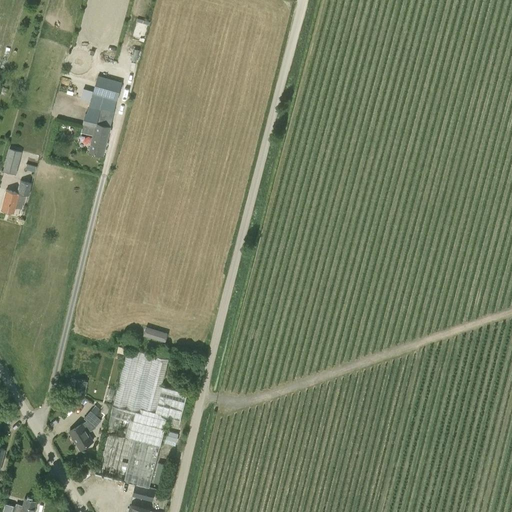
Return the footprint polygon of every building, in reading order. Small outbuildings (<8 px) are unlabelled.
[(82,124),(95,127),(89,152),(102,155),(110,127),(96,124),(100,110),(101,110),(102,109),(113,112),(116,100),(121,82),(97,75),(92,94),(88,106),(87,110),(85,109),(82,124)] [(19,160),(22,152),(8,148),(2,171),(15,174),(19,160)] [(13,212),(15,207),(21,208),(25,195),(25,194),(29,195),(32,183),(19,180),(17,192),(16,193),(6,190),(1,209),(13,212)] [(143,334),(165,340),(168,332),(146,325),(143,334)] [(95,473),(149,486),(168,416),(180,419),(187,393),(161,386),(168,359),(127,349),(95,473)] [(83,395),(86,382),(76,379),(75,385),(73,393),(83,395)] [(96,427),(94,426),(100,420),(90,410),(84,418),(86,420),(82,422),(83,423),(68,431),(79,449),(93,441),(88,432),(96,427)] [(132,496),(152,501),(155,489),(135,484),(132,496)] [(0,511),(33,511),(36,501),(24,498),(22,505),(15,503),(13,511),(9,511),(11,505),(2,502),(0,508),(0,511)]
